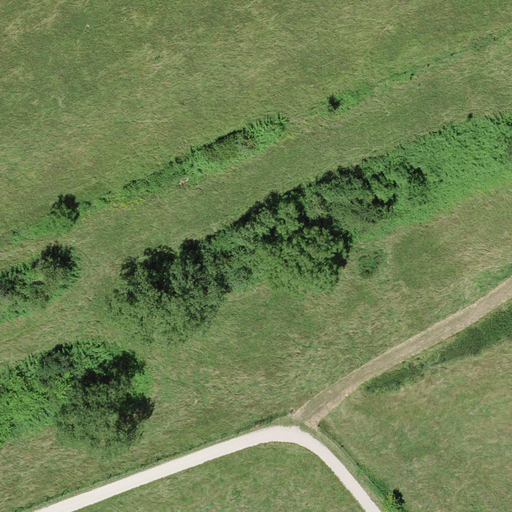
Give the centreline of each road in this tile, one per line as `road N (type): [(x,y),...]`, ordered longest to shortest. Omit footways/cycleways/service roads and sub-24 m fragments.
road 1 (track): [(281,437),(332,396),(511,289)]
road 2 (track): [(59,511),(254,439),(281,437)]
